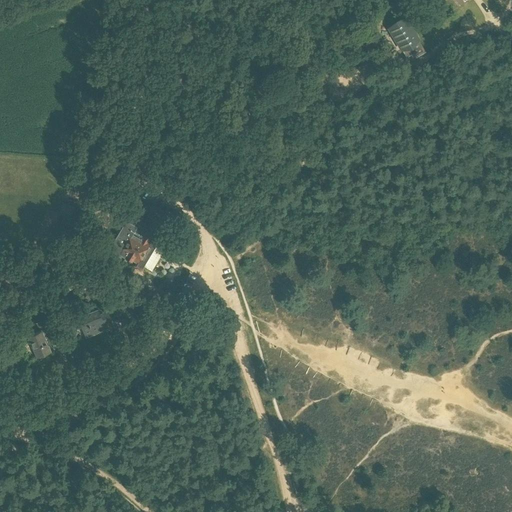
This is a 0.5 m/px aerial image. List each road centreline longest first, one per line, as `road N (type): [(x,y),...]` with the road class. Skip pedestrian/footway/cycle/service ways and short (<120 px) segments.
road 1 (track): [(11,434),(110,388),(152,357),(195,296),(202,227)]
road 2 (unclassified): [(202,227),(145,174),(137,156),(149,0)]
road 3 (track): [(225,308),(331,369),(443,399)]
road 4 (track): [(288,511),(225,308)]
road 5 (track): [(11,434),(107,477),(147,511)]
